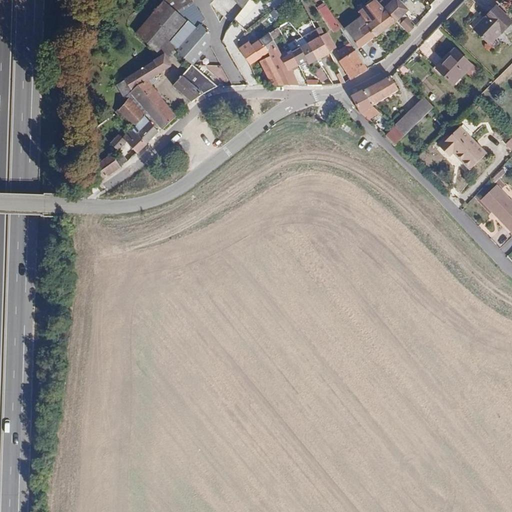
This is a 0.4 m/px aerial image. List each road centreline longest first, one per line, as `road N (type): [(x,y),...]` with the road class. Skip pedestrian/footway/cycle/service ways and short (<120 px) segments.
road 1 (motorway): [(9,511),(27,0)]
road 2 (residential): [(334,94),(497,255)]
road 3 (unclassified): [(0,203),(125,204),(185,184)]
road 4 (residential): [(334,94),(396,62),(453,0)]
road 5 (residential): [(199,174),(262,122),(320,95)]
road 6 (residential): [(190,113),(234,96),(320,95)]
